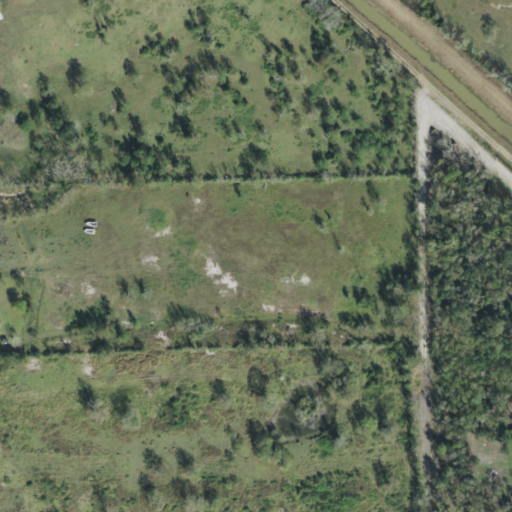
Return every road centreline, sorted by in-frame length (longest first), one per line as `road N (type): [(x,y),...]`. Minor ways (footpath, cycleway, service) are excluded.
road 1 (track): [(511,155),(341,0)]
road 2 (track): [(511,108),(391,0)]
